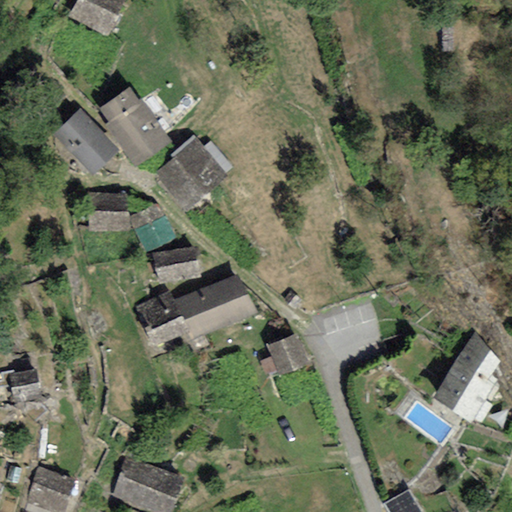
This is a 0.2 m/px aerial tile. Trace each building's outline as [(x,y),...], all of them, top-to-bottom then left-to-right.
[(124,0),(77,0),(71,15),(109,33),(124,0)] [(167,137),(129,84),(97,107),(135,160),(167,137)] [(119,147),(80,108),(54,134),(93,173),(119,147)] [(226,176),(194,137),(156,169),(187,207),(226,176)] [(126,196),(87,196),(87,230),(126,230),(126,196)] [(157,202),(128,217),(145,250),(174,236),(157,202)] [(196,247),(154,252),(158,281),(200,276),(196,247)] [(170,291),(135,309),(153,346),(180,332),(186,344),(254,310),(236,273),(176,303),(170,291)] [(295,331),(266,344),(280,376),(309,363),(295,331)] [(501,358),(474,333),(437,392),(469,415),(496,376),(491,373),(501,358)] [(36,369),(5,377),(11,398),(41,390),(36,369)] [(169,511),(182,476),(126,456),(113,495),(163,511),(169,511)] [(62,511),(72,480),(38,470),(27,506),(47,511),(62,511)] [(422,511),(409,489),(385,503),(390,511),(422,511)]
